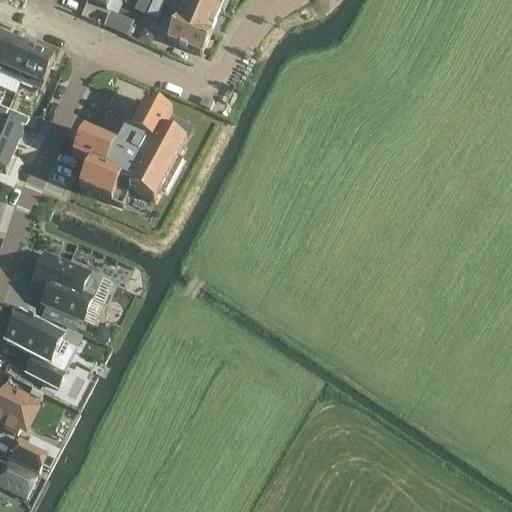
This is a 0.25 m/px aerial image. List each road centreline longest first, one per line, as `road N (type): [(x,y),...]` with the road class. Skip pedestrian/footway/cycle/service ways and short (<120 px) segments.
road 1 (residential): [(92,49),(207,98),(221,94),(257,30),(289,0)]
road 2 (residential): [(0,288),(92,49)]
